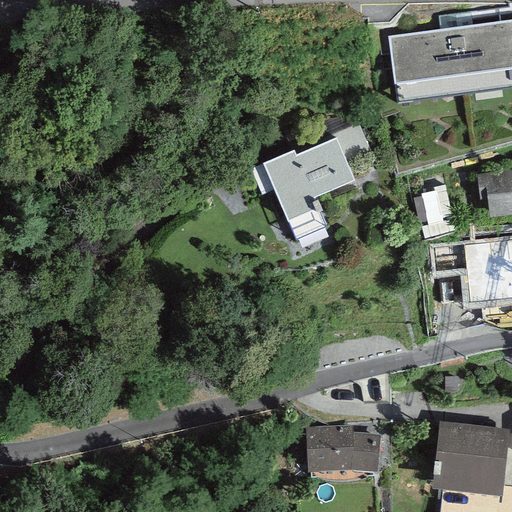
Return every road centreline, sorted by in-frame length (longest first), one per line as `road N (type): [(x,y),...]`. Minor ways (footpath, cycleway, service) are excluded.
road 1 (residential): [(511,339),(39,451),(0,453)]
road 2 (residential): [(0,14),(192,0)]
